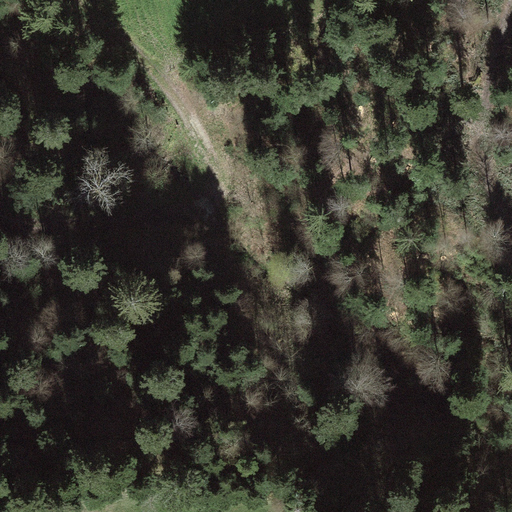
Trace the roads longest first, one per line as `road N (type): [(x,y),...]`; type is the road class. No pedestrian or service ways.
road 1 (track): [(0,221),(155,218),(212,197),(217,170),(164,49)]
road 2 (track): [(511,251),(491,194),(484,141),(511,16)]
